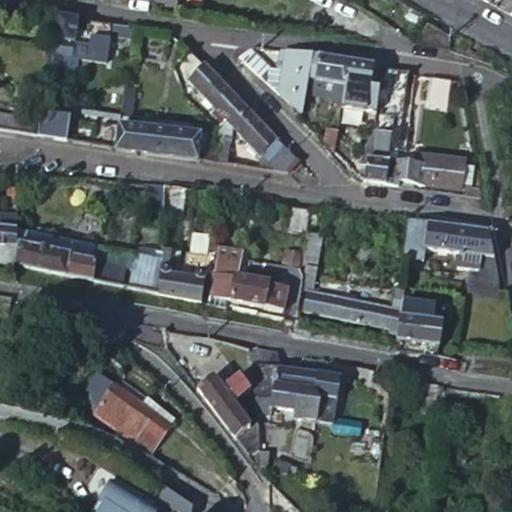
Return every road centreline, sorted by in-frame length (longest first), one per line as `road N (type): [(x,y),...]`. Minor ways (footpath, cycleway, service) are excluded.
road 1 (unclassified): [(98,307),(511,382)]
road 2 (unclassified): [(511,80),(178,25)]
road 3 (unclassified): [(42,156),(347,200)]
road 4 (residential): [(255,511),(248,484),(148,356),(98,307)]
road 5 (residential): [(0,407),(85,422),(221,511)]
road 6 (unclassified): [(178,25),(347,200)]
road 7 (unclassified): [(347,200),(511,223)]
road 8 (unclassified): [(178,25),(34,0)]
